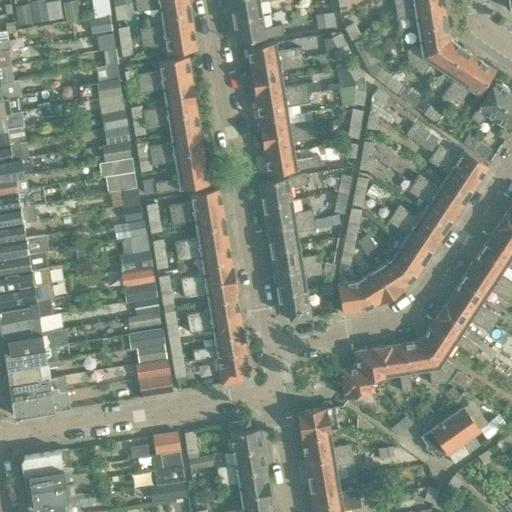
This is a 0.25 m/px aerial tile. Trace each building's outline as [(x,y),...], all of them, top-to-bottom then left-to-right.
[(91,0),(95,17),(109,14),(106,0),(91,0)] [(159,7),(161,16),(189,11),(187,0),(147,0),(135,2),(137,10),(159,7)] [(228,0),(231,19),(260,14),(258,1),(264,0),(228,0)] [(337,0),(339,8),(351,6),(350,0),(337,0)] [(441,0),(437,0),(394,7),(396,17),(414,14),(416,27),(445,22),(441,0)] [(511,0),(503,0),(504,7),(509,10),(511,9),(511,0)] [(114,6),(116,20),(127,18),(125,4),(114,6)] [(324,12),(326,26),(336,24),(334,10),(324,12)] [(140,29),(141,38),(192,29),(189,11),(161,16),(162,25),(140,29)] [(112,31),(109,14),(95,17),(87,19),(89,36),(112,31)] [(260,14),(231,19),(235,42),(281,34),(280,26),(262,29),(260,14)] [(419,46),(406,49),(408,64),(450,37),(447,31),(446,32),(445,22),(416,27),(419,46)] [(118,28),(120,42),(131,40),(128,26),(118,28)] [(192,29),(141,38),(143,47),(165,43),(167,53),(195,48),(192,29)] [(340,32),(331,37),(336,48),(346,43),(340,32)] [(114,49),(112,33),(96,36),(98,52),(103,51),(114,49)] [(365,36),(353,43),(360,55),(372,49),(365,36)] [(450,37),(408,64),(415,69),(421,73),(429,62),(446,73),(462,49),(453,43),(454,43),(450,37)] [(0,50),(5,49),(7,49),(9,49),(8,48),(7,40),(0,40),(0,50)] [(120,42),(122,56),(133,54),(131,40),(120,42)] [(246,46),(249,64),(300,56),(299,47),(276,51),(274,41),(246,46)] [(336,48),(333,50),(338,60),(351,54),(346,43),(336,48)] [(5,49),(0,50),(0,65),(10,64),(7,49),(5,49)] [(114,49),(103,51),(105,66),(94,68),(97,83),(118,80),(114,49)] [(372,49),(360,55),(366,68),(379,61),(372,49)] [(453,78),(441,97),(448,102),(477,59),(462,49),(446,73),(453,78)] [(137,74),(138,82),(190,74),(187,56),(158,61),(160,71),(137,74)] [(249,64),(252,82),(280,78),(279,69),(302,65),(300,56),(249,64)] [(477,59),(448,102),(456,107),(468,88),(477,94),(493,69),(477,59)] [(0,65),(0,81),(3,81),(13,79),(10,64),(0,65)] [(134,69),(124,70),(126,84),(137,83),(134,69)] [(163,88),(164,97),(193,92),(190,74),(138,82),(140,92),(163,88)] [(252,82),(255,100),(306,92),(305,83),(282,87),(280,78),(252,82)] [(3,81),(0,81),(0,96),(2,97),(17,94),(18,94),(15,79),(13,79),(3,81)] [(121,95),(118,80),(97,83),(95,83),(97,99),(121,95)] [(484,113),(493,119),(511,93),(509,92),(507,88),(501,84),(497,84),(494,82),(470,117),(478,122),(484,113)] [(137,83),(126,84),(129,98),(139,96),(137,83)] [(377,87),(370,95),(382,104),(388,95),(377,87)] [(143,109),(144,118),(196,110),(193,92),(164,97),(165,106),(143,109)] [(255,100),(257,118),(286,113),(285,105),(307,101),(306,92),(255,100)] [(511,93),(493,119),(502,125),(496,134),(504,140),(511,128),(511,93)] [(2,97),(0,96),(0,112),(8,111),(19,109),(17,94),(2,97)] [(124,110),(121,95),(97,99),(100,114),(124,110)] [(140,105),(130,106),(132,120),(142,119),(140,105)] [(8,111),(0,112),(0,128),(7,127),(23,125),(20,109),(19,109),(8,111)] [(127,125),(124,110),(100,114),(102,129),(127,125)] [(168,124),(170,133),(199,129),(196,110),(144,118),(146,127),(168,124)] [(257,118),(261,136),(312,128),(310,118),(288,122),(286,113),(257,118)] [(142,119),(132,120),(134,134),(145,132),(142,119)] [(7,127),(0,128),(0,144),(13,142),(25,140),(23,125),(7,127)] [(128,142),(127,125),(102,129),(105,145),(128,142)] [(261,136),(263,154),(292,149),(291,140),(313,137),(312,128),(261,136)] [(149,146),(150,155),(201,146),(199,129),(170,133),(171,142),(149,146)] [(13,142),(0,144),(0,160),(11,159),(15,158),(28,156),(25,140),(13,142)] [(146,141),(136,143),(138,157),(148,155),(146,141)] [(131,159),(128,142),(105,145),(101,146),(103,163),(131,159)] [(438,145),(433,153),(476,182),(487,166),(463,150),(457,158),(438,145)] [(174,160),(176,169),(204,164),(201,146),(150,155),(152,163),(174,160)] [(292,149),(263,154),(266,173),(318,164),(316,155),(294,159),(292,149)] [(433,153),(428,160),(447,173),(442,181),(466,197),(476,182),(433,153)] [(148,155),(138,157),(140,170),(150,169),(148,155)] [(11,159),(0,160),(0,176),(14,174),(18,174),(24,172),(30,171),(28,156),(15,158),(11,159)] [(114,176),(133,173),(131,159),(103,163),(98,164),(100,178),(105,177),(114,176)] [(204,164),(176,169),(177,179),(155,182),(156,191),(207,183),(204,164)] [(14,174),(0,176),(0,192),(17,190),(20,190),(27,188),(24,172),(18,174),(14,174)] [(133,173),(114,176),(117,191),(121,190),(136,188),(133,173)] [(305,173),(258,181),(262,204),(291,199),(289,186),(307,183),(306,180),(305,173)] [(418,176),(413,183),(456,212),(466,197),(442,181),(437,189),(418,176)] [(152,178),(142,179),(144,193),(154,192),(152,178)] [(413,183),(408,191),(427,204),(422,211),(446,227),(456,212),(413,183)] [(17,190),(0,192),(0,209),(35,203),(38,203),(44,202),(42,186),(27,188),(20,190),(17,190)] [(169,205),(170,214),(221,206),(218,187),(189,192),(191,202),(169,205)] [(136,188),(121,190),(124,207),(139,205),(136,188)] [(291,199),(262,204),(265,226),(312,218),(311,211),(311,209),(293,212),(291,199)] [(156,202),(146,204),(148,218),(158,216),(156,202)] [(35,203),(0,209),(0,224),(29,220),(38,219),(35,203)] [(139,205),(124,207),(121,207),(125,223),(141,221),(139,205)] [(511,206),(509,205),(499,220),(511,228),(511,206)] [(194,219),(195,228),(224,224),(221,206),(170,214),(172,223),(194,219)] [(398,206),(393,214),(436,242),(446,227),(422,211),(416,219),(398,206)] [(393,214),(388,221),(407,234),(402,241),(426,257),(436,242),(393,214)] [(158,216),(148,218),(150,232),(160,230),(158,216)] [(312,218),(265,226),(269,248),(298,243),(296,232),(314,229),(312,219),(312,218)] [(29,220),(0,224),(0,240),(24,237),(23,228),(28,227),(29,225),(29,220)] [(511,228),(499,220),(489,235),(511,250),(511,228)] [(141,221),(125,223),(113,225),(115,240),(129,238),(146,236),(143,221),(141,221)] [(175,241),(176,251),(227,242),(224,224),(195,228),(197,238),(175,241)] [(24,237),(0,240),(0,257),(27,253),(42,250),(46,250),(43,234),(34,236),(28,236),(24,237)] [(511,250),(489,235),(479,250),(503,267),(509,258),(511,260),(511,250)] [(146,236),(129,238),(132,255),(149,252),(146,236)] [(162,239),(152,241),(154,254),(164,253),(162,239)] [(402,241),(390,259),(410,278),(417,271),(426,257),(402,241)] [(200,255),(201,265),(230,260),(227,242),(176,251),(178,259),(200,255)] [(298,243),(269,248),(273,270),(319,263),(318,256),(318,254),(300,257),(298,243)] [(27,253),(0,257),(0,273),(30,268),(45,266),(42,250),(27,253)] [(479,250),(469,265),(511,293),(511,282),(498,274),(503,267),(479,250)] [(149,252),(132,255),(120,256),(122,272),(151,268),(149,252)] [(164,253),(154,254),(156,268),(167,266),(164,253)] [(390,259),(374,269),(391,295),(404,287),(402,285),(410,278),(390,259)] [(181,277),(182,286),(234,277),(232,265),(231,265),(230,260),(201,265),(203,274),(181,277)] [(319,263),(273,270),(277,292),(306,288),(304,276),(321,273),(321,270),(319,263)] [(511,293),(469,265),(460,280),(484,296),(489,289),(508,302),(511,294),(511,293)] [(30,268),(0,273),(0,289),(32,284),(48,282),(45,266),(30,268)] [(151,268),(122,272),(120,273),(122,289),(154,284),(151,268)] [(374,269),(357,279),(368,305),(377,302),(378,304),(391,295),(374,269)] [(168,274),(158,276),(160,290),(170,288),(168,274)] [(206,291),(207,301),(236,295),(235,291),(236,291),(234,277),(182,286),(183,295),(206,291)] [(357,279),(336,282),(341,311),(357,309),(368,305),(357,279)] [(460,280),(449,296),(493,325),(498,317),(478,304),(484,296),(460,280)] [(32,284),(0,289),(0,305),(35,300),(47,298),(50,297),(48,282),(32,284)] [(154,284),(122,289),(124,304),(133,303),(157,300),(154,284)] [(170,288),(160,290),(162,303),(173,302),(170,288)] [(306,288),(277,292),(280,311),(289,310),(290,320),(310,317),(306,288)] [(187,314),(188,323),(239,314),(236,295),(207,301),(209,310),(187,314)] [(449,296),(439,311),(464,327),(469,319),(488,332),(493,325),(449,296)] [(35,300),(0,305),(0,322),(38,317),(45,315),(50,315),(47,298),(35,300)] [(157,300),(133,303),(135,317),(159,313),(157,300)] [(174,311),(164,312),(166,326),(176,325),(174,311)] [(439,311),(429,326),(454,342),(453,342),(472,355),(478,347),(459,335),(464,327),(439,311)] [(159,313),(135,317),(126,318),(128,333),(162,330),(159,313)] [(212,328),(214,337),(242,332),(239,314),(188,323),(190,332),(212,328)] [(38,317),(0,322),(0,335),(0,338),(40,332),(47,331),(45,315),(38,317)] [(176,325),(166,326),(168,340),(179,338),(176,325)] [(423,333),(418,337),(445,380),(454,367),(443,359),(453,342),(454,342),(429,326),(424,334),(423,333)] [(40,332),(0,338),(3,354),(42,347),(53,346),(59,345),(67,343),(64,328),(56,329),(47,331),(40,332)] [(162,330),(128,333),(127,333),(129,350),(136,349),(164,345),(162,330)] [(194,360),(217,356),(217,355),(245,351),(242,332),(214,337),(215,346),(193,350),(194,360)] [(414,341),(403,342),(408,372),(409,372),(428,368),(430,382),(445,380),(418,337),(413,340),(414,341)] [(403,342),(381,346),(385,376),(398,373),(401,391),(411,389),(409,372),(408,372),(403,342)] [(164,345),(136,349),(138,364),(141,364),(166,359),(164,345)] [(42,347),(3,354),(5,369),(45,363),(48,362),(55,361),(53,346),(42,347)] [(355,359),(351,364),(371,378),(385,376),(381,346),(354,351),(355,359)] [(180,348),(170,350),(172,363),(183,362),(180,348)] [(217,355),(217,356),(221,384),(241,381),(240,371),(248,369),(245,351),(217,355)] [(166,359),(141,364),(143,378),(169,374),(166,359)] [(45,363),(5,369),(8,385),(49,378),(47,368),(56,366),(55,361),(48,362),(45,363)] [(183,362),(172,363),(175,377),(185,375),(183,362)] [(371,378),(351,364),(349,368),(340,369),(345,397),(373,392),(371,378)] [(146,396),(140,397),(140,398),(172,392),(169,374),(143,378),(146,396)] [(49,378),(8,385),(10,400),(49,394),(50,395),(66,392),(64,376),(49,378)] [(49,394),(10,400),(13,415),(18,417),(70,409),(67,392),(66,392),(50,395),(49,394)] [(296,412),(300,439),(329,434),(338,432),(333,406),(296,412)] [(429,429),(422,434),(438,457),(446,452),(453,463),(471,451),(479,445),(472,434),(479,430),(462,406),(429,429)] [(228,423),(233,451),(261,446),(258,428),(249,429),(248,420),(228,423)] [(180,452),(177,431),(152,435),(155,456),(180,452)] [(184,433),(188,458),(200,457),(196,431),(184,433)] [(300,439),(304,461),(353,453),(351,443),(331,447),(329,434),(300,439)] [(511,440),(507,434),(495,442),(502,452),(511,445),(511,440)] [(216,467),(217,477),(265,469),(261,446),(233,451),(235,464),(216,467)] [(477,455),(484,464),(496,456),(489,446),(477,455)] [(23,456),(20,461),(22,474),(70,467),(67,449),(23,456)] [(304,461),(308,484),(336,479),(334,466),(354,463),(353,453),(304,461)] [(200,457),(188,458),(190,469),(213,466),(212,455),(200,457)] [(70,467),(22,474),(25,490),(64,484),(73,483),(88,480),(86,472),(71,474),(70,467)] [(238,484),(240,496),(268,491),(265,469),(217,477),(219,487),(238,484)] [(444,487),(453,493),(461,481),(451,475),(444,487)] [(308,484),(311,506),(360,498),(358,488),(338,491),(336,479),(308,484)] [(64,484),(25,490),(27,506),(67,500),(77,498),(82,497),(81,493),(75,494),(73,483),(64,484)] [(423,500),(432,503),(437,489),(428,486),(423,500)] [(223,511),(222,511),(271,511),(268,491),(240,496),(242,508),(223,511)] [(67,500),(27,506),(28,511),(79,511),(77,498),(67,500)] [(311,506),(312,511),(341,511),(342,511),(361,508),(360,498),(311,506)]
